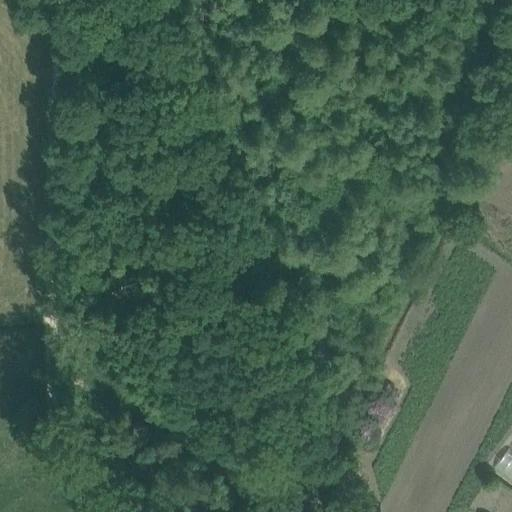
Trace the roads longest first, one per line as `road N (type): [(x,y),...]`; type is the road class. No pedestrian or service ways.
road 1 (track): [(131,0),(324,511)]
road 2 (track): [(112,511),(51,436),(61,0)]
